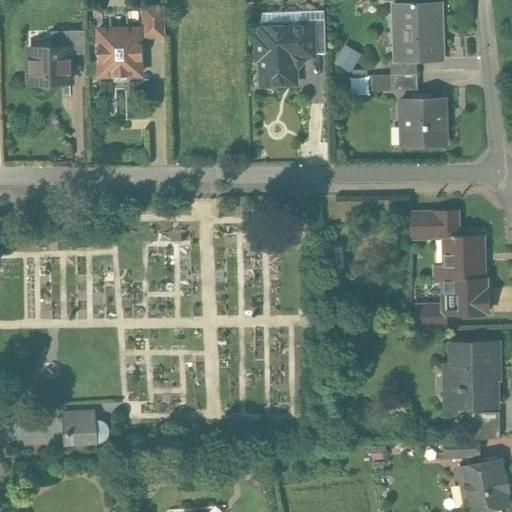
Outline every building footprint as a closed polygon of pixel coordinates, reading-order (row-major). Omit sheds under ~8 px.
[(411,3),(411,4),(393,5),(394,60),(395,61),(416,60),(443,59),(441,3),(414,4),(414,3),(411,3)] [(164,5),(142,6),(143,30),(143,36),(143,38),(165,37),(164,5)] [(324,19),(301,20),(301,25),(312,25),(313,54),(325,54),(324,19)] [(301,25),(259,26),(260,38),(257,42),(257,53),(261,58),(260,59),(261,85),(295,84),(295,65),(292,63),(297,57),(313,56),(313,54),(312,25),(301,25)] [(140,28),(98,29),(98,45),(97,45),(97,60),(99,60),(99,75),(112,75),(113,76),(114,76),(114,81),(127,81),(126,76),(127,76),(128,74),(141,74),(140,59),(142,59),(141,43),(140,43),(140,36),(143,36),(143,30),(140,30),(140,28)] [(84,30),(68,31),(69,45),(69,54),(85,54),(84,30)] [(51,47),(29,48),(30,84),(70,83),(69,54),(69,45),(68,31),(50,31),(51,47)] [(352,69),(361,52),(344,44),(336,62),(352,69)] [(416,60),(395,61),(394,60),(390,60),(391,75),(417,74),(416,60)] [(444,99),(400,100),(401,145),(446,143),(444,99)] [(457,211),(410,212),(411,239),(440,238),(440,230),(457,230),(457,211)] [(457,230),(440,230),(440,238),(444,238),(444,264),(434,265),(435,281),(443,281),(483,280),(482,236),(458,237),(457,230)] [(483,280),(443,281),(443,304),(415,305),(416,327),(445,326),(445,314),(488,313),(487,289),(485,289),(485,280),(483,280)] [(498,341),(451,342),(451,364),(447,364),(447,369),(448,385),(452,389),(458,389),(458,408),(479,407),(479,402),(497,402),(496,365),(498,365),(498,341)] [(94,411),(62,413),(64,445),(96,443),(100,443),(104,441),(107,438),(108,434),(108,429),(106,426),(103,423),(99,421),(95,421),(94,411)] [(499,412),(473,414),(473,439),(479,439),(499,438),(499,412)] [(473,439),(443,441),(444,457),(480,455),(479,439),(473,439)] [(499,460),(459,467),(459,469),(456,471),(457,479),(461,480),(467,511),(484,511),(485,510),(508,506),(505,491),(508,491),(505,474),(502,474),(499,460)]
